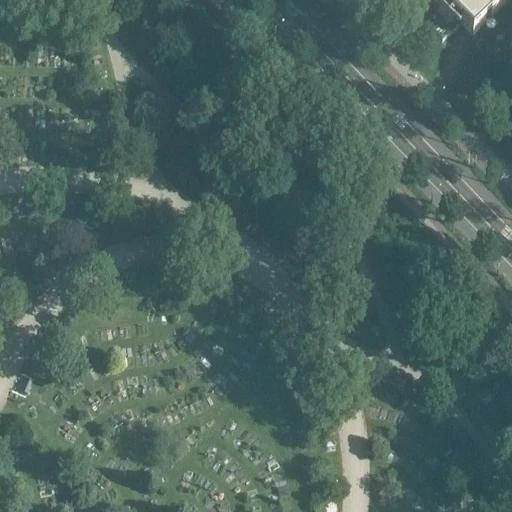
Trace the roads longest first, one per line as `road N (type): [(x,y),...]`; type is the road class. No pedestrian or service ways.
road 1 (secondary): [(244,0),(511,277)]
road 2 (secondary): [(511,224),(295,0)]
